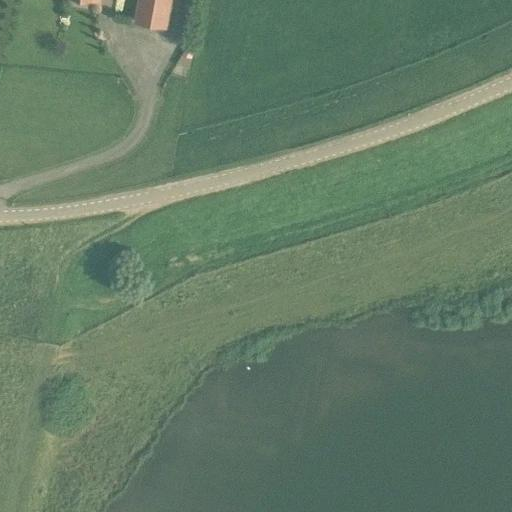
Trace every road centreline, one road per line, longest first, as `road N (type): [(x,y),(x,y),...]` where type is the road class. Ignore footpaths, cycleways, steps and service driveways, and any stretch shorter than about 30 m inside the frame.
road 1 (unclassified): [(511,88),(393,136),(157,195),(0,215)]
road 2 (track): [(157,195),(121,229),(73,252),(44,337)]
road 3 (track): [(44,337),(2,511)]
